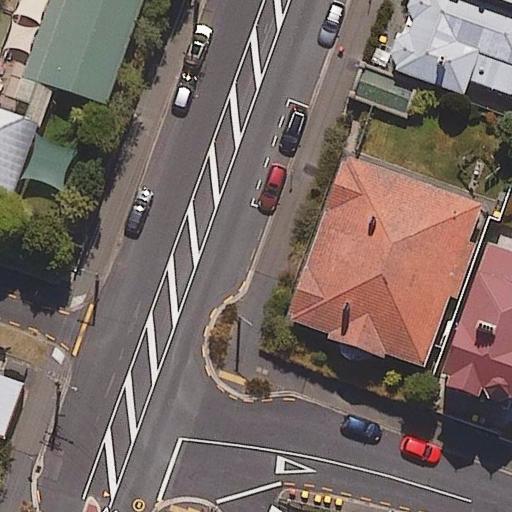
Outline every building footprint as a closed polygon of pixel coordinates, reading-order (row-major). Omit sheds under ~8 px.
[(53,94),(25,84),(14,115),(0,109),(0,42),(14,0),(0,0),(0,200),(12,205),(22,177),(58,189),(72,149),(38,137),(53,94)] [(53,0),(25,84),(53,94),(108,112),(146,0),(53,0)] [(511,14),(473,0),(421,0),(394,76),(364,65),(350,101),(410,123),(424,87),(466,102),(472,86),(511,100),(511,14)] [(511,0),(473,0),(511,14),(511,0)] [(488,216),(345,167),(288,334),(426,381),(453,303),(458,305),(488,216)] [(511,264),(489,257),(443,402),(511,423),(511,264)] [(24,387),(0,379),(0,442),(5,444),(24,387)]
